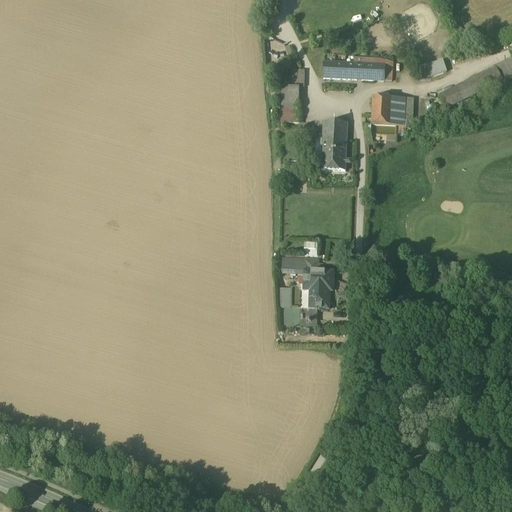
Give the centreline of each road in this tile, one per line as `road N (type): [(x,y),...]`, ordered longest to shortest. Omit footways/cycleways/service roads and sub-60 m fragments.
road 1 (unclassified): [(292,511),(354,412),(357,125)]
road 2 (residential): [(283,0),(282,16),(324,107),(357,125)]
